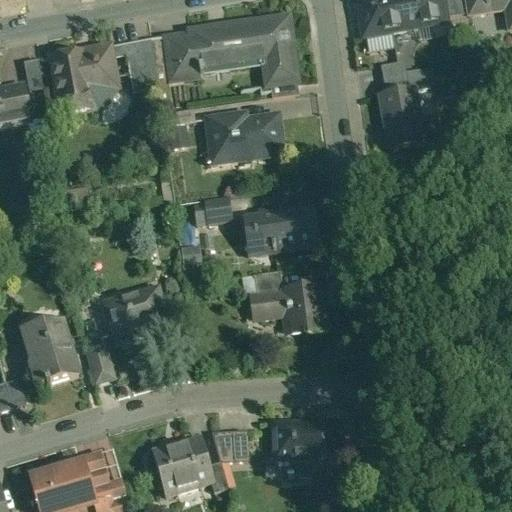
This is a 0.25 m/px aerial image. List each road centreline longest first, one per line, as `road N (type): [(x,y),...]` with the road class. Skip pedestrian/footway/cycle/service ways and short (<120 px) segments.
road 1 (residential): [(325,0),(375,389)]
road 2 (residential): [(375,389),(191,394),(0,454)]
road 3 (residential): [(207,0),(0,37)]
road 4 (residential): [(375,389),(377,511)]
